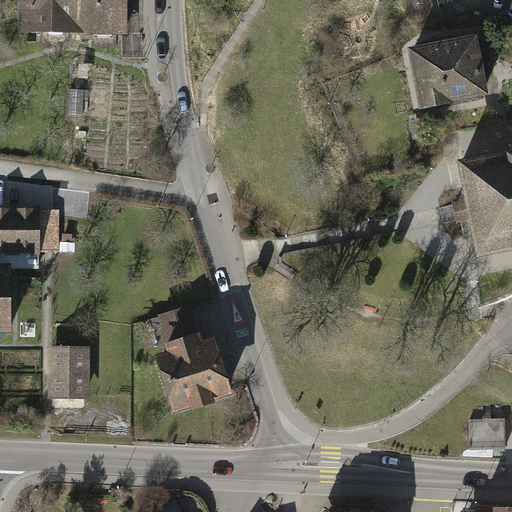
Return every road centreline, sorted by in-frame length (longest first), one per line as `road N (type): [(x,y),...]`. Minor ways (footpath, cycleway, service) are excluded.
road 1 (residential): [(274,464),(270,423),(192,176),(172,0)]
road 2 (tertiary): [(0,455),(240,467)]
road 3 (tertiary): [(274,464),(511,477)]
